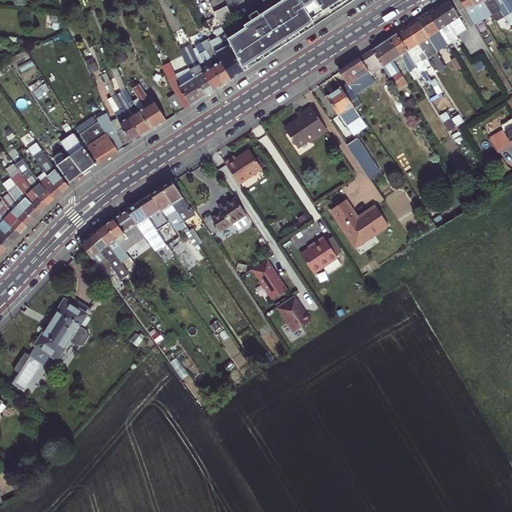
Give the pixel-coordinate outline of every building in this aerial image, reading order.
[(242,29),(224,41),(240,72),(298,38),(295,34),(311,25),(309,22),(326,11),(328,14),(350,0),(284,0),(241,27),(242,29)] [(444,4),(438,7),(449,25),(456,33),(451,37),(455,42),(459,39),(458,36),(466,31),(462,22),(449,0),(444,4)] [(482,21),(469,0),(460,0),(475,25),(482,21)] [(469,0),(482,21),(491,15),(487,8),(482,0),(469,0)] [(482,0),(487,8),(491,15),(496,22),(504,17),(500,10),(497,5),(493,0),(482,0)] [(511,10),(505,0),(493,0),(497,5),(500,10),(504,17),(511,12),(511,10)] [(433,11),(428,14),(439,31),(444,38),(445,40),(448,45),(455,42),(451,37),(456,33),(449,25),(438,7),(433,11)] [(223,8),(210,14),(217,27),(229,20),(223,8)] [(442,49),(448,45),(445,40),(444,38),(439,31),(428,14),(423,17),(418,21),(434,48),(437,52),(442,49)] [(413,24),(407,28),(426,59),(437,52),(434,48),(418,21),(413,24)] [(402,32),(397,35),(407,52),(415,66),(418,64),(422,62),(426,59),(407,28),(402,32)] [(212,55),(227,80),(234,76),(240,72),(224,41),(221,35),(205,44),(211,54),(212,55)] [(393,37),(389,40),(400,57),(413,79),(414,80),(420,76),(421,76),(417,69),(415,66),(407,52),(397,35),(393,37)] [(398,58),(400,57),(389,40),(386,42),(383,44),(388,54),(393,61),(398,58)] [(223,83),(227,80),(212,55),(211,54),(205,44),(205,43),(204,42),(198,45),(202,51),(198,53),(218,86),(223,83)] [(216,88),(218,86),(198,53),(202,51),(198,45),(198,44),(191,48),(199,62),(195,65),(210,91),(216,88)] [(376,49),(372,52),(383,69),(388,78),(399,71),(393,61),(388,54),(383,44),(377,48),(376,49)] [(189,76),(189,77),(203,96),(207,93),(210,91),(195,65),(194,63),(192,58),(188,49),(183,51),(185,57),(180,59),(184,67),(186,71),(189,76)] [(372,52),(359,60),(368,73),(370,77),(383,69),(372,52)] [(368,73),(359,60),(349,67),(340,73),(348,86),(368,73)] [(203,96),(189,77),(189,76),(186,71),(184,67),(169,75),(162,62),(157,65),(157,67),(159,69),(169,92),(171,94),(180,109),(181,110),(186,107),(196,100),(203,96)] [(426,69),(422,62),(418,64),(415,66),(417,69),(421,76),(420,76),(425,84),(429,81),(423,71),(426,69)] [(399,71),(388,78),(389,79),(400,73),(399,71)] [(404,81),(400,73),(392,78),(395,82),(395,81),(398,85),(404,81)] [(109,109),(127,146),(133,143),(134,142),(139,139),(121,111),(111,93),(107,82),(103,84),(113,107),(109,109)] [(141,109),(136,113),(149,132),(157,126),(164,121),(151,102),(148,104),(135,85),(134,86),(132,83),(129,86),(131,89),(128,90),(141,109)] [(345,92),(341,87),(333,92),(326,97),(339,115),(354,105),(345,92)] [(345,92),(354,105),(357,110),(363,106),(351,88),(345,92)] [(149,132),(136,113),(131,105),(123,92),(119,95),(127,107),(121,111),(139,139),(144,135),(149,132)] [(173,114),(180,109),(171,94),(163,99),(173,114)] [(306,139),(309,137),(311,140),(318,135),(316,132),(324,126),(309,104),(299,111),(295,114),(296,115),(298,118),(283,128),(296,146),(306,139)] [(298,118),(296,115),(281,126),(283,128),(298,118)] [(501,157),(511,150),(511,122),(502,129),(503,131),(490,139),(501,157)] [(82,144),(96,166),(109,158),(121,150),(114,136),(108,123),(98,129),(100,132),(82,144)] [(326,129),(324,126),(316,132),(318,135),(326,129)] [(346,128),(338,134),(371,182),(382,174),(369,156),(367,158),(346,128)] [(114,136),(121,150),(127,146),(120,132),(118,129),(112,132),(114,136)] [(59,145),(67,156),(70,160),(79,173),(85,169),(91,165),(73,136),(59,145)] [(39,174),(43,179),(58,194),(61,191),(65,187),(51,172),(32,144),(23,150),(39,174)] [(223,163),(237,184),(262,168),(249,149),(238,156),(235,158),(233,156),(223,163)] [(71,178),(79,173),(70,160),(67,156),(65,157),(64,155),(56,153),(51,157),(51,163),(65,183),(71,178)] [(10,166),(29,193),(44,208),(47,205),(51,201),(36,186),(31,180),(18,161),(10,166)] [(1,170),(21,200),(37,215),(40,212),(44,208),(29,193),(10,166),(8,164),(1,170)] [(31,180),(36,186),(51,201),(58,194),(43,179),(39,174),(31,180)] [(187,207),(170,180),(165,183),(160,187),(178,214),(187,228),(197,222),(193,216),(190,218),(184,209),(187,207)] [(178,214),(160,187),(154,191),(150,194),(164,215),(168,221),(178,214)] [(148,217),(152,223),(164,215),(150,194),(144,198),(138,202),(148,217)] [(209,219),(218,231),(230,223),(235,229),(248,221),(232,197),(221,204),(215,208),(218,213),(209,219)] [(347,199),(330,210),(356,248),(390,225),(377,205),(373,208),(372,212),(364,217),(361,216),(360,217),(357,213),(347,199)] [(21,200),(14,207),(30,222),(34,218),(37,215),(21,200)] [(148,217),(138,202),(132,206),(126,211),(136,225),(148,217)] [(7,214),(23,229),(27,225),(30,222),(14,207),(7,214)] [(373,208),(361,216),(364,217),(372,212),(373,208)] [(116,218),(105,226),(116,241),(122,237),(126,243),(132,250),(140,244),(130,230),(136,226),(136,225),(126,211),(124,212),(116,218)] [(20,232),(23,229),(7,214),(0,221),(16,236),(20,232)] [(0,236),(9,244),(12,240),(16,236),(0,221),(0,236)] [(116,241),(105,226),(100,229),(97,232),(108,247),(113,243),(118,250),(121,247),(116,241)] [(113,253),(108,247),(97,232),(93,235),(89,238),(105,259),(113,253)] [(306,249),(300,254),(313,273),(337,257),(336,255),(326,241),(323,235),(312,243),(313,244),(306,249)] [(0,249),(2,251),(6,247),(9,244),(0,236),(0,249)] [(116,241),(121,247),(126,243),(122,237),(116,241)] [(326,241),(336,255),(341,251),(332,237),(326,241)] [(105,259),(89,238),(85,240),(82,243),(81,243),(105,276),(110,272),(102,261),(105,259)] [(113,256),(107,261),(115,272),(121,268),(113,256)] [(274,271),(266,259),(262,261),(266,268),(269,267),(273,272),(274,271)] [(266,268),(262,261),(250,269),(265,291),(266,290),(272,298),(284,290),(278,281),(280,280),(276,275),(274,271),(273,272),(269,267),(266,268)] [(302,307),(293,295),(276,307),(294,334),(311,322),(305,312),(304,311),(302,309),(301,308),(302,307)] [(84,314),(62,300),(55,311),(56,312),(54,315),(53,315),(50,320),(51,321),(49,324),(29,356),(24,353),(13,371),(18,374),(9,388),(12,390),(12,389),(24,396),(50,355),(56,359),(63,348),(64,349),(69,341),(76,345),(81,343),(86,334),(85,330),(77,325),(84,314)]
